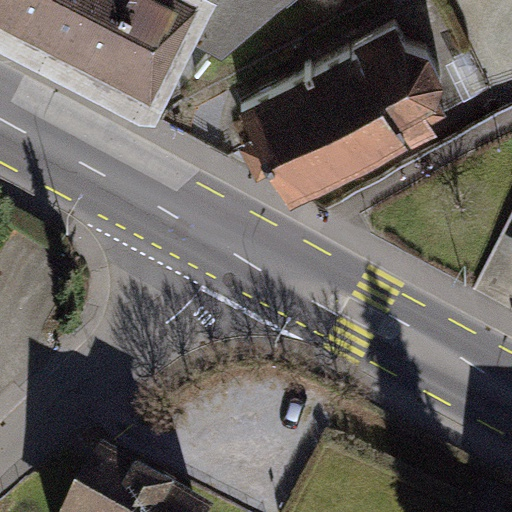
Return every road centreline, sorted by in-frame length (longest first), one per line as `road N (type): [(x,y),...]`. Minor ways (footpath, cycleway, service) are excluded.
road 1 (residential): [(229,247),(163,333),(0,471)]
road 2 (secondary): [(511,398),(229,247)]
road 3 (secondary): [(229,247),(0,120)]
